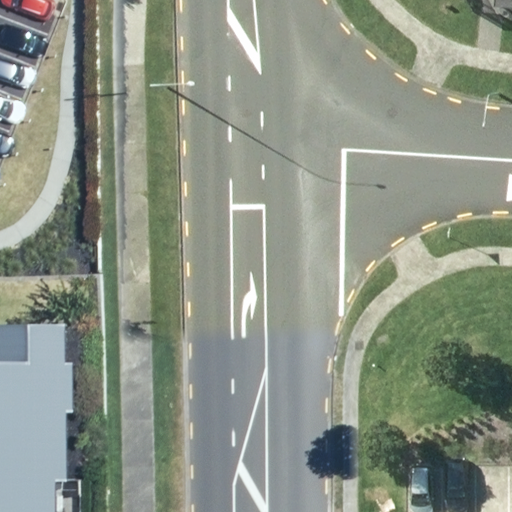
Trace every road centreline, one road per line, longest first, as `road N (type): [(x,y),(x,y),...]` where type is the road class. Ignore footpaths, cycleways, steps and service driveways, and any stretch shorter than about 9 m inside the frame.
road 1 (tertiary): [(245,148),(248,511)]
road 2 (residential): [(245,148),(511,164)]
road 3 (tertiary): [(241,0),(245,148)]
